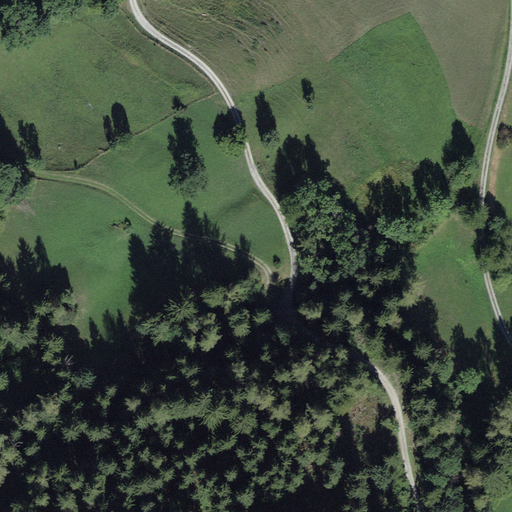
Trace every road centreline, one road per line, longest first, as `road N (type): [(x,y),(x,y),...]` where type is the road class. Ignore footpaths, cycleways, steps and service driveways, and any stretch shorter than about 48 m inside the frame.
road 1 (track): [(131,0),(146,25),(211,73),(234,109),(294,259),(287,315),(382,378),(421,511)]
road 2 (track): [(0,158),(96,182),(166,227),(262,262),(270,305),(287,315)]
road 3 (track): [(511,46),(482,217),(489,289),(511,343)]
